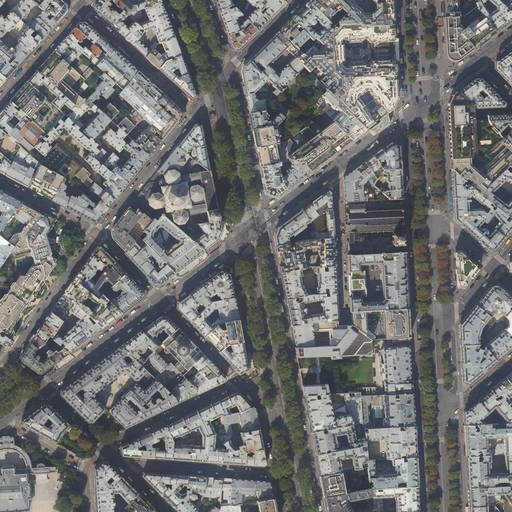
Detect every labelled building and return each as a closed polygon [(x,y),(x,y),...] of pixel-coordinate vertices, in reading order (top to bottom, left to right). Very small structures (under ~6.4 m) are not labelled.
[(36,3),(31,0),(19,0),(10,10),(20,20),(36,3)] [(31,0),(36,3),(43,10),(44,11),(49,6),(47,5),(50,2),(51,4),(52,3),(54,0),(31,0)] [(63,2),(61,0),(54,0),(52,3),(55,7),(54,8),(53,8),(52,8),(51,7),(52,5),(51,4),(49,6),(44,11),(48,15),(50,13),(53,16),(51,18),(52,18),(57,23),(62,17),(67,11),(67,5),(63,2)] [(113,2),(111,0),(98,0),(95,4),(95,11),(103,17),(112,26),(117,31),(124,23),(130,17),(120,8),(116,12),(112,9),(115,6),(114,4),(112,3),(113,2)] [(111,0),(113,2),(116,4),(119,7),(120,8),(130,17),(136,11),(137,10),(136,5),(133,5),(132,4),(130,7),(126,3),(128,0),(127,0),(111,0)] [(160,0),(134,0),(136,5),(137,10),(136,11),(161,2),(160,0)] [(213,0),(218,11),(229,7),(231,6),(232,5),(230,0),(213,0)] [(263,12),(261,10),(264,7),(256,0),(248,0),(256,8),(246,19),(249,22),(251,24),(257,31),(263,25),(270,19),(263,12)] [(256,0),(264,7),(264,8),(265,9),(267,7),(268,7),(265,9),(266,10),(263,12),(270,19),(278,11),(286,3),(285,2),(282,0),(256,0)] [(327,0),(310,0),(309,2),(317,10),(320,7),(322,9),(319,12),(327,20),(327,19),(329,20),(331,18),(330,16),(337,10),(338,10),(340,9),(340,7),(333,0),(331,0),(329,2),(327,0)] [(333,0),(340,7),(342,9),(346,13),(341,18),(351,18),(361,27),(393,25),(393,7),(392,0),(333,0)] [(475,3),(474,0),(442,0),(443,8),(443,17),(463,16),(476,6),(475,3)] [(493,22),(490,24),(495,31),(505,24),(511,18),(511,14),(504,7),(496,0),(478,0),(475,3),(476,6),(489,22),(490,21),(491,21),(493,22)] [(162,42),(175,37),(171,28),(165,12),(161,2),(136,11),(130,17),(134,21),(142,29),(144,31),(145,31),(153,28),(159,43),(162,42)] [(295,15),(291,19),(310,37),(313,40),(315,38),(318,41),(319,41),(331,29),(328,26),(330,23),(327,20),(319,12),(317,10),(309,2),(305,6),(307,7),(307,9),(306,9),(305,9),(304,10),(302,9),(303,9),(302,8),(300,10),(298,12),(299,13),(299,12),(300,14),(299,16),(298,17),(297,17),(296,15),(295,15)] [(242,15),(232,5),(231,6),(232,8),(229,9),(229,7),(218,11),(223,26),(227,36),(241,31),(244,27),(249,22),(246,19),(242,23),(242,25),(239,26),(236,19),(237,19),(237,18),(237,17),(242,15)] [(489,22),(476,6),(463,16),(443,17),(444,35),(445,53),(446,54),(446,55),(446,56),(446,57),(447,58),(448,58),(448,59),(449,60),(450,60),(451,61),(452,61),(453,61),(454,61),(455,61),(456,60),(457,60),(458,60),(477,45),(495,31),(490,24),(489,22)] [(0,13),(0,23),(7,31),(9,31),(11,28),(12,29),(13,28),(20,20),(10,10),(5,16),(5,18),(5,19),(4,18),(3,17),(0,13)] [(48,15),(44,11),(43,10),(32,22),(30,21),(26,25),(27,27),(33,31),(36,35),(42,40),(50,30),(57,23),(52,18),(50,20),(46,17),(48,15)] [(309,72),(315,65),(331,82),(325,88),(327,90),(333,96),(336,93),(343,86),(346,84),(353,77),(396,75),(395,61),(396,61),(395,49),(395,39),(394,39),(393,25),(361,27),(351,18),(341,18),(338,21),(338,27),(336,28),(334,26),(331,29),(319,41),(322,44),(322,47),(317,52),(315,52),(311,48),(304,55),(297,49),(279,31),(276,33),(274,36),(287,49),(295,57),(304,67),(309,72)] [(286,24),(279,31),(297,49),(310,37),(291,19),(286,24)] [(128,27),(124,23),(117,31),(126,39),(133,45),(137,40),(142,34),(141,34),(141,33),(141,32),(140,32),(139,32),(139,30),(140,29),(141,30),(142,29),(134,21),(128,27)] [(75,27),(82,34),(84,32),(86,34),(85,34),(85,35),(88,37),(87,38),(94,45),(101,37),(93,29),(85,22),(79,22),(75,27)] [(0,39),(0,38),(7,31),(0,23),(0,50),(18,67),(26,58),(30,53),(19,42),(12,49),(11,48),(10,49),(0,39)] [(246,29),(244,27),(241,31),(227,36),(230,43),(232,48),(238,50),(248,40),(254,34),(257,31),(251,24),(246,29)] [(30,35),(33,31),(27,27),(21,33),(25,36),(24,37),(22,36),(21,36),(18,39),(18,40),(17,40),(19,42),(30,53),(36,46),(42,40),(36,35),(33,38),(30,35)] [(73,29),(69,33),(80,43),(82,42),(85,45),(88,42),(91,45),(87,50),(100,61),(105,55),(102,52),(97,48),(94,45),(87,38),(82,34),(75,27),(73,29)] [(68,35),(66,37),(82,52),(88,59),(96,65),(100,61),(87,50),(80,43),(69,33),(68,35)] [(281,93),(286,88),(284,86),(294,77),(299,73),(298,72),(304,67),(295,57),(289,63),(284,67),(277,74),(269,65),(275,60),(284,51),(287,49),(274,36),(266,43),(249,60),(255,67),(258,64),(264,69),(261,72),(268,79),(267,79),(272,84),(277,89),(271,94),(275,98),(280,92),(281,93)] [(63,40),(62,42),(68,47),(70,50),(78,57),(82,52),(66,37),(63,40)] [(101,37),(94,45),(97,48),(99,46),(100,48),(101,49),(102,49),(104,50),(102,52),(105,55),(108,58),(115,50),(108,43),(101,37)] [(178,47),(175,37),(162,42),(166,53),(160,55),(153,49),(146,57),(153,64),(159,69),(166,61),(182,55),(178,47)] [(137,40),(133,45),(139,51),(146,57),(153,49),(157,44),(155,43),(149,50),(137,40)] [(66,50),(68,47),(62,42),(58,46),(54,51),(68,65),(76,57),(77,58),(77,59),(80,61),(73,69),(85,80),(93,71),(78,57),(70,50),(68,52),(66,50)] [(511,49),(508,53),(495,62),(495,68),(500,74),(507,81),(511,76),(511,65),(511,66),(510,66),(511,64),(511,49)] [(0,61),(1,62),(0,63),(0,73),(7,80),(13,73),(18,67),(0,50),(0,61)] [(115,50),(108,58),(113,63),(114,61),(113,60),(114,59),(117,61),(114,64),(126,75),(127,73),(126,72),(127,71),(129,73),(127,76),(131,79),(138,71),(127,60),(115,50)] [(73,69),(68,65),(54,51),(46,60),(36,70),(75,105),(78,108),(88,99),(96,90),(95,89),(92,87),(100,79),(101,78),(93,71),(85,80),(73,69)] [(113,63),(108,58),(105,55),(100,61),(96,65),(97,66),(122,90),(118,94),(120,96),(127,103),(133,108),(143,118),(149,124),(159,135),(157,137),(162,141),(166,136),(170,130),(174,126),(177,123),(169,115),(159,106),(156,103),(131,79),(127,76),(126,75),(114,64),(113,63)] [(185,65),(182,55),(166,61),(159,69),(165,75),(171,81),(176,76),(173,73),(179,71),(180,74),(181,76),(188,73),(185,65)] [(97,66),(96,65),(88,59),(86,61),(94,69),(97,66)] [(261,72),(255,67),(249,60),(243,65),(242,71),(244,84),(246,94),(253,93),(254,92),(267,79),(268,79),(261,72)] [(32,76),(27,81),(37,90),(42,84),(56,96),(51,102),(59,110),(64,104),(71,110),(75,105),(36,70),(32,76)] [(164,94),(159,89),(146,78),(138,71),(131,79),(156,103),(164,94)] [(180,74),(176,76),(171,81),(179,88),(192,99),(197,96),(196,94),(193,85),(192,83),(188,73),(181,76),(180,74)] [(343,86),(336,93),(338,96),(338,98),(336,99),(365,129),(372,124),(384,115),(393,108),(397,99),(397,86),(396,75),(353,77),(346,84),(349,88),(347,90),(343,86)] [(114,90),(101,78),(100,79),(101,80),(100,81),(102,82),(95,89),(96,90),(97,90),(101,94),(106,98),(106,99),(114,90)] [(475,78),(465,85),(456,92),(473,105),(473,108),(473,109),(503,107),(505,104),(491,89),(481,78),(475,78)] [(51,102),(37,90),(27,81),(18,91),(10,101),(26,115),(46,133),(47,134),(53,127),(58,122),(60,119),(64,115),(59,110),(51,102)] [(97,90),(96,90),(88,99),(92,103),(96,99),(97,99),(98,99),(99,99),(99,98),(99,97),(99,96),(101,94),(97,90)] [(327,90),(314,102),(321,109),(327,103),(328,103),(332,107),(332,108),(334,110),(335,109),(338,113),(331,119),(334,122),(351,140),(355,137),(361,133),(365,129),(336,99),(333,96),(327,90)] [(253,93),(246,94),(248,104),(250,114),(263,111),(263,110),(266,109),(265,105),(269,104),(268,98),(258,100),(256,99),(254,93),(254,92),(253,93)] [(474,116),(473,109),(473,108),(473,105),(456,92),(456,93),(450,101),(450,105),(448,106),(448,112),(449,124),(450,124),(451,131),(451,138),(452,158),(450,158),(450,159),(471,158),(475,158),(484,157),(486,156),(504,139),(503,138),(499,133),(487,122),(487,115),(474,116)] [(164,94),(156,103),(159,106),(162,103),(165,106),(165,107),(165,108),(165,109),(166,110),(166,109),(168,110),(169,110),(172,113),(171,114),(170,114),(169,115),(177,123),(180,119),(182,116),(182,115),(183,114),(183,113),(182,112),(182,111),(181,110),(176,105),(170,100),(164,94)] [(124,107),(127,103),(120,96),(116,99),(124,107)] [(98,109),(92,103),(88,99),(78,108),(75,105),(71,110),(73,112),(68,118),(73,122),(76,126),(79,128),(90,138),(98,145),(100,147),(102,145),(99,143),(94,139),(111,120),(101,111),(84,130),(82,129),(84,126),(77,120),(88,107),(95,113),(98,109)] [(276,125),(290,112),(275,99),(271,104),(278,110),(280,108),(282,110),(280,112),(280,111),(271,120),(268,120),(266,110),(263,111),(250,114),(251,121),(253,129),(276,125)] [(17,124),(26,115),(10,101),(6,105),(1,110),(11,118),(14,122),(17,124)] [(115,101),(111,104),(119,111),(122,108),(115,101)] [(109,103),(101,111),(111,120),(119,111),(111,104),(109,103)] [(133,108),(124,117),(134,126),(143,118),(133,108)] [(8,121),(11,118),(1,110),(0,111),(0,126),(8,133),(17,124),(14,122),(12,124),(8,121)] [(487,122),(499,133),(507,125),(511,129),(509,131),(509,130),(507,133),(508,134),(503,138),(504,139),(511,147),(511,114),(487,115),(487,122)] [(46,133),(26,115),(17,124),(8,133),(30,152),(34,147),(44,136),(46,133)] [(105,192),(115,200),(117,198),(118,196),(121,192),(108,179),(112,174),(102,165),(101,164),(100,164),(93,157),(99,151),(95,147),(98,145),(90,138),(88,140),(77,130),(79,128),(76,126),(74,128),(71,125),(73,122),(68,118),(67,117),(63,122),(60,119),(58,122),(59,124),(55,129),(53,127),(47,134),(49,136),(47,138),(44,136),(34,147),(37,150),(37,151),(36,153),(38,154),(40,154),(40,153),(44,157),(52,147),(50,145),(62,131),(62,130),(61,129),(63,127),(68,132),(87,150),(87,149),(91,152),(84,160),(92,166),(91,167),(98,173),(99,173),(106,180),(103,183),(103,184),(106,187),(105,189),(104,190),(105,192)] [(126,134),(134,126),(124,117),(116,125),(119,128),(126,134)] [(306,126),(335,152),(343,146),(351,140),(334,122),(322,130),(311,120),(306,126)] [(210,170),(209,166),(207,153),(204,138),(201,126),(200,126),(201,125),(195,123),(187,134),(177,146),(207,170),(210,170)] [(149,124),(141,133),(148,139),(147,141),(156,149),(159,145),(162,141),(157,137),(159,135),(149,124)] [(279,143),(276,125),(253,129),(255,139),(256,147),(279,143)] [(321,163),(335,152),(306,126),(299,132),(307,142),(297,149),(289,139),(287,141),(285,142),(289,161),(290,161),(300,159),(310,171),(321,163)] [(122,140),(126,134),(119,128),(115,133),(110,129),(102,137),(118,151),(118,152),(117,151),(116,153),(114,151),(113,153),(116,156),(123,148),(127,144),(122,140)] [(0,172),(5,175),(12,163),(0,152),(0,142),(0,141),(0,138),(1,138),(2,138),(3,137),(4,136),(4,135),(4,134),(3,132),(0,129),(0,172)] [(141,133),(133,141),(138,145),(141,149),(150,156),(152,153),(156,149),(147,141),(148,139),(141,133)] [(471,166),(471,158),(450,159),(451,164),(451,169),(464,181),(469,185),(481,196),(489,184),(493,181),(507,168),(509,166),(511,162),(511,147),(504,139),(486,156),(491,161),(479,172),(471,166)] [(128,145),(127,144),(123,148),(129,152),(128,154),(131,156),(125,163),(137,172),(140,168),(146,161),(150,156),(141,149),(139,151),(136,148),(138,145),(133,141),(132,140),(128,145)] [(372,155),(378,163),(383,159),(385,160),(385,164),(381,167),(383,170),(401,169),(400,156),(400,146),(391,141),(382,148),(372,155)] [(280,162),(289,161),(285,142),(279,143),(256,147),(257,153),(259,162),(260,166),(280,162)] [(52,147),(44,157),(40,161),(41,162),(40,164),(28,187),(40,194),(52,200),(62,182),(67,186),(71,182),(70,182),(73,178),(76,175),(87,186),(92,181),(87,177),(90,174),(83,168),(83,167),(57,143),(52,147)] [(100,147),(101,148),(105,145),(111,151),(112,150),(104,143),(100,147)] [(101,148),(99,151),(93,157),(100,164),(101,164),(102,163),(102,162),(99,159),(106,152),(103,149),(105,147),(110,152),(111,151),(105,145),(101,148)] [(190,172),(190,170),(195,169),(199,164),(177,146),(168,158),(157,171),(163,174),(167,169),(168,169),(168,168),(172,168),(173,168),(175,169),(176,168),(179,170),(186,161),(190,157),(192,159),(190,161),(189,161),(181,170),(182,173),(179,173),(179,172),(179,174),(190,172)] [(13,161),(12,163),(5,175),(17,181),(28,187),(40,164),(21,147),(15,158),(17,159),(17,158),(36,168),(34,172),(13,161)] [(119,159),(116,156),(113,153),(102,165),(112,174),(108,179),(121,192),(129,183),(137,172),(125,163),(121,169),(115,164),(119,159)] [(368,159),(364,162),(372,172),(375,170),(378,173),(380,175),(383,170),(381,167),(378,163),(372,155),(368,159)] [(289,167),(285,170),(286,171),(287,173),(283,176),(283,179),(285,181),(282,183),(286,189),(293,184),(310,171),(300,159),(290,161),(290,164),(289,166),(289,167)] [(280,162),(260,166),(263,182),(265,194),(275,198),(286,189),(282,183),(285,181),(283,179),(283,176),(281,176),(280,172),(286,171),(285,170),(285,168),(279,169),(279,166),(280,166),(280,165),(280,162)] [(359,165),(354,169),(366,180),(373,175),(372,172),(364,162),(359,165)] [(163,174),(157,171),(143,189),(136,198),(145,205),(144,206),(148,210),(155,217),(160,212),(162,214),(177,227),(182,231),(185,227),(190,231),(196,225),(191,220),(191,215),(206,212),(208,220),(207,220),(207,221),(208,221),(208,222),(219,220),(218,215),(218,210),(212,183),(210,170),(207,170),(200,171),(179,174),(179,172),(175,169),(173,168),(172,168),(168,168),(168,169),(167,169),(163,174)] [(510,171),(507,168),(493,181),(499,186),(507,179),(511,182),(511,172),(511,171),(510,173),(508,173),(510,171)] [(381,193),(366,180),(354,169),(349,172),(343,177),(344,202),(389,199),(381,193)] [(402,183),(401,169),(383,170),(380,175),(379,175),(385,174),(385,176),(383,177),(384,179),(385,179),(385,182),(388,182),(388,190),(385,190),(383,191),(381,193),(389,199),(402,199),(402,183)] [(464,181),(451,169),(452,185),(453,209),(454,220),(458,224),(466,216),(477,216),(479,217),(481,215),(483,217),(493,205),(481,196),(469,185),(467,187),(462,182),(464,181)] [(492,193),(499,186),(493,181),(489,184),(481,196),(493,205),(511,220),(511,198),(507,205),(492,193)] [(68,187),(67,186),(62,182),(52,200),(58,203),(65,207),(70,197),(66,195),(67,194),(66,192),(64,190),(65,189),(73,193),(73,192),(68,187)] [(68,187),(73,192),(78,196),(79,197),(82,193),(83,193),(72,183),(68,187)] [(100,198),(105,192),(104,190),(94,183),(90,188),(100,198)] [(300,209),(310,221),(322,212),(326,212),(327,232),(318,233),(318,231),(314,232),(314,239),(334,238),(331,192),(327,189),(313,200),(300,209)] [(14,197),(3,191),(0,197),(0,210),(3,212),(1,215),(0,216),(0,230),(5,224),(10,218),(12,215),(23,201),(14,197)] [(97,205),(82,193),(79,197),(88,204),(93,207),(103,215),(109,207),(115,200),(105,192),(100,198),(102,199),(97,205)] [(88,204),(79,197),(78,196),(77,198),(72,195),(70,197),(65,207),(80,215),(94,222),(98,222),(100,218),(103,215),(93,207),(92,209),(91,208),(90,209),(87,207),(88,204)] [(133,202),(129,207),(135,211),(138,208),(145,214),(148,210),(144,206),(145,205),(136,198),(133,202)] [(46,236),(56,219),(53,217),(34,208),(23,201),(12,215),(22,224),(24,221),(28,224),(21,233),(13,235),(8,242),(14,247),(0,266),(0,269),(33,295),(33,294),(43,280),(44,280),(51,270),(50,269),(53,264),(52,259),(53,258),(51,257),(50,255),(51,253),(46,236)] [(375,245),(376,254),(397,253),(403,252),(403,251),(404,250),(404,247),(403,246),(403,245),(404,245),(403,244),(405,244),(405,243),(403,243),(403,242),(403,237),(403,236),(404,236),(404,235),(403,235),(403,231),(404,231),(404,230),(403,230),(402,228),(402,224),(404,224),(403,222),(402,222),(402,212),(403,211),(402,203),(401,203),(401,202),(400,202),(400,203),(394,203),(394,202),(393,202),(393,203),(388,203),(388,202),(387,202),(387,203),(382,203),(381,203),(381,204),(377,204),(377,203),(376,203),(376,204),(371,204),(371,203),(370,203),(370,204),(365,204),(365,203),(363,203),(363,204),(359,205),(359,204),(358,204),(358,205),(354,205),(354,204),(353,204),(353,205),(346,205),(347,206),(348,209),(347,209),(347,210),(348,210),(348,211),(347,211),(346,212),(345,212),(345,214),(346,214),(346,215),(346,217),(346,218),(346,221),(346,222),(347,222),(347,224),(346,224),(345,224),(346,226),(346,233),(349,232),(349,233),(348,233),(348,234),(349,234),(349,236),(348,237),(349,237),(349,240),(348,240),(348,241),(349,241),(349,244),(349,254),(348,254),(348,255),(347,255),(356,255),(359,255),(372,254),(372,253),(371,253),(370,244),(371,244),(371,243),(370,243),(370,242),(369,242),(369,243),(366,243),(366,241),(366,240),(366,238),(366,236),(371,236),(372,236),(377,235),(377,236),(378,236),(378,235),(382,235),(383,235),(388,235),(389,235),(392,235),(391,235),(391,236),(393,236),(393,240),(392,240),(391,241),(391,242),(392,243),(392,244),(391,244),(389,244),(384,245),(383,244),(381,244),(380,245),(379,245),(375,245)] [(481,219),(479,217),(477,216),(466,216),(458,224),(473,237),(488,251),(494,250),(498,245),(510,230),(511,227),(511,220),(493,205),(483,217),(481,219)] [(155,217),(148,210),(145,214),(138,208),(135,211),(129,207),(123,214),(113,227),(112,229),(111,231),(111,234),(111,235),(112,238),(113,240),(117,243),(126,252),(135,241),(139,236),(155,218),(155,217)] [(289,237),(310,221),(300,209),(286,220),(277,227),(273,236),(274,240),(275,246),(289,243),(289,239),(289,237)] [(168,262),(166,264),(174,273),(181,268),(198,255),(204,250),(193,241),(192,240),(191,242),(190,242),(190,241),(189,240),(188,240),(187,240),(187,239),(190,238),(182,231),(177,227),(162,214),(157,219),(155,218),(139,236),(146,243),(163,262),(165,260),(168,262)] [(221,226),(219,220),(208,222),(198,224),(205,234),(204,235),(203,234),(193,241),(204,250),(213,244),(218,240),(221,231),(221,226)] [(0,266),(14,247),(8,242),(0,235),(0,266)] [(318,264),(318,266),(335,266),(334,253),(334,238),(314,239),(289,243),(275,246),(276,253),(282,252),(282,256),(281,257),(282,258),(282,260),(283,260),(283,261),(284,265),(279,266),(280,273),(301,269),(306,267),(304,257),(304,256),(305,256),(306,257),(307,258),(309,259),(311,259),(311,261),(316,261),(316,258),(319,258),(319,263),(318,264)] [(135,241),(126,252),(125,253),(144,273),(154,284),(160,284),(167,279),(174,273),(166,264),(164,266),(163,265),(165,263),(163,262),(146,243),(142,246),(140,246),(135,241)] [(94,250),(91,254),(96,259),(99,260),(99,261),(101,259),(101,260),(102,261),(102,262),(103,262),(104,262),(105,262),(106,263),(104,265),(106,266),(107,267),(109,268),(116,262),(108,253),(101,246),(97,246),(94,250)] [(349,272),(350,282),(351,297),(349,297),(350,311),(352,311),(356,311),(356,308),(359,308),(359,311),(408,309),(408,299),(406,262),(405,252),(403,252),(397,253),(376,254),(372,254),(359,255),(359,258),(356,258),(356,255),(347,255),(348,272),(349,272)] [(456,258),(456,260),(466,260),(478,269),(479,268),(464,254),(462,253),(455,256),(456,258)] [(96,259),(91,254),(83,265),(78,272),(83,277),(84,276),(86,277),(83,282),(81,280),(79,283),(87,290),(88,287),(91,289),(95,283),(90,280),(90,279),(93,275),(94,275),(96,273),(96,272),(97,269),(99,270),(101,271),(104,267),(104,268),(106,266),(104,265),(99,261),(99,260),(97,262),(95,260),(96,259)] [(471,279),(478,269),(466,260),(456,260),(457,279),(457,287),(463,289),(471,279)] [(118,265),(116,262),(109,268),(107,267),(95,283),(91,289),(89,291),(98,299),(102,294),(98,290),(105,281),(106,279),(112,286),(126,273),(123,270),(118,265)] [(335,266),(318,266),(314,267),(314,273),(315,274),(316,274),(317,287),(316,287),(315,288),(315,294),(337,293),(336,280),(335,266)] [(0,332),(12,341),(14,338),(16,336),(15,333),(14,333),(11,327),(15,322),(14,321),(24,308),(33,295),(0,269),(0,332)] [(301,269),(280,273),(283,286),(286,299),(306,295),(305,289),(304,288),(303,289),(300,276),(301,276),(302,274),(301,269)] [(210,277),(201,285),(210,297),(219,291),(220,300),(234,297),(232,284),(230,273),(220,270),(210,277)] [(83,277),(78,272),(68,286),(62,295),(86,313),(89,315),(96,322),(102,328),(113,319),(122,313),(109,301),(102,294),(98,299),(89,291),(87,290),(79,283),(81,280),(83,277)] [(134,281),(126,273),(112,286),(111,288),(114,291),(115,291),(116,291),(117,291),(120,294),(115,298),(114,297),(113,297),(109,301),(122,313),(129,307),(142,298),(141,298),(142,297),(143,296),(143,294),(143,292),(142,290),(134,281)] [(195,289),(189,294),(197,305),(201,311),(211,302),(213,301),(210,297),(201,285),(195,289)] [(484,294),(475,305),(490,317),(493,314),(497,313),(497,315),(500,315),(500,313),(502,313),(505,316),(511,307),(511,298),(506,292),(497,285),(491,285),(484,294)] [(337,293),(315,294),(310,294),(306,295),(286,299),(288,313),(291,326),(292,326),(311,322),(337,321),(338,321),(337,307),(337,293)] [(194,307),(197,305),(189,294),(182,299),(178,302),(177,306),(177,308),(183,314),(190,322),(199,313),(195,309),(196,308),(195,307),(194,308),(194,307)] [(56,304),(51,311),(63,321),(64,322),(67,319),(64,316),(66,312),(65,310),(68,306),(70,308),(69,308),(69,309),(69,310),(69,311),(70,312),(69,312),(78,322),(73,325),(73,326),(73,327),(69,330),(68,330),(69,331),(68,331),(67,331),(64,333),(63,334),(64,335),(61,337),(58,335),(53,340),(56,342),(57,342),(61,346),(64,344),(66,347),(64,349),(68,353),(82,343),(96,332),(102,328),(96,322),(92,324),(88,318),(88,316),(89,315),(86,313),(62,295),(56,304)] [(236,306),(234,297),(220,300),(213,301),(211,302),(201,311),(200,312),(206,317),(208,317),(213,322),(216,319),(219,323),(227,322),(227,319),(229,318),(230,321),(237,320),(239,319),(236,306)] [(498,324),(490,317),(475,305),(466,316),(459,325),(460,334),(460,345),(479,344),(482,344),(484,341),(482,339),(485,335),(487,337),(492,331),(490,329),(493,325),(495,327),(498,324)] [(408,309),(359,311),(356,311),(352,311),(352,319),(352,323),(351,325),(371,342),(390,338),(410,337),(409,324),(409,321),(408,309)] [(52,338),(63,321),(51,311),(42,324),(34,335),(45,343),(49,336),(52,338)] [(200,312),(199,313),(190,322),(195,328),(204,337),(205,336),(219,323),(216,319),(213,322),(211,324),(205,319),(206,317),(200,312)] [(151,322),(140,330),(157,346),(161,342),(156,337),(157,333),(157,332),(162,329),(169,336),(178,327),(170,319),(167,316),(160,315),(151,322)] [(238,328),(237,320),(230,321),(227,322),(219,323),(205,336),(210,341),(219,351),(224,347),(226,345),(230,344),(241,342),(238,328)] [(351,325),(337,325),(337,324),(337,321),(311,322),(292,326),(294,336),(296,347),(334,345),(351,325)] [(371,342),(351,325),(334,345),(296,347),(299,361),(319,360),(332,359),(332,363),(343,363),(343,360),(343,359),(366,358),(368,355),(371,355),(371,342)] [(178,327),(169,336),(161,342),(157,346),(157,347),(153,352),(146,359),(140,365),(154,378),(168,365),(157,353),(163,348),(164,349),(164,351),(166,353),(168,353),(169,352),(178,361),(173,366),(179,372),(182,375),(192,365),(203,354),(199,350),(200,350),(194,345),(185,335),(178,327)] [(506,352),(511,346),(511,337),(505,329),(484,346),(495,361),(506,352)] [(126,341),(120,345),(140,365),(146,359),(143,356),(141,356),(141,357),(137,352),(138,351),(140,353),(142,353),(145,350),(145,349),(147,347),(153,352),(157,347),(157,346),(140,330),(134,335),(126,341)] [(12,341),(0,332),(0,342),(3,346),(9,345),(12,341)] [(243,341),(241,342),(230,344),(232,351),(229,353),(224,347),(219,351),(219,352),(228,362),(239,374),(248,369),(245,354),(243,341)] [(38,349),(29,342),(24,351),(21,356),(21,358),(21,360),(29,366),(38,373),(41,373),(43,372),(47,369),(51,367),(55,363),(40,351),(38,354),(37,354),(34,356),(34,355),(34,354),(34,353),(36,349),(37,350),(38,349)] [(482,344),(479,344),(481,347),(480,349),(482,350),(481,353),(476,351),(479,344),(460,345),(461,362),(462,381),(468,384),(484,370),(495,361),(484,346),(482,344)] [(154,378),(140,365),(120,345),(106,356),(80,376),(61,390),(60,394),(79,412),(88,422),(92,422),(105,410),(105,407),(94,396),(94,395),(94,393),(123,371),(126,371),(135,380),(137,380),(137,383),(133,386),(132,386),(122,396),(122,397),(110,409),(110,413),(125,428),(127,427),(141,420),(137,412),(128,402),(129,401),(131,400),(134,403),(135,403),(139,406),(139,408),(140,409),(150,399),(158,390),(163,386),(154,378)] [(383,395),(412,394),(412,387),(411,381),(410,363),(409,346),(383,348),(383,350),(381,350),(380,351),(380,354),(382,355),(383,355),(385,382),(384,382),(385,391),(376,391),(376,395),(383,395)] [(203,354),(192,365),(195,368),(190,373),(192,376),(187,381),(194,388),(197,394),(210,388),(225,381),(225,377),(213,364),(203,354)] [(170,363),(168,365),(154,378),(163,386),(163,387),(167,384),(167,381),(168,382),(179,372),(173,366),(170,363)] [(511,371),(499,382),(490,390),(511,416),(511,415),(511,371)] [(186,399),(197,394),(194,388),(187,381),(185,378),(180,383),(179,382),(173,389),(173,390),(170,393),(171,394),(174,397),(177,403),(186,399)] [(169,392),(163,387),(163,386),(158,390),(159,391),(162,398),(160,399),(159,398),(158,398),(155,399),(156,399),(155,400),(155,401),(153,402),(150,399),(140,409),(137,412),(141,420),(154,414),(171,406),(177,403),(174,397),(171,394),(168,395),(167,393),(169,392)] [(484,395),(477,400),(488,413),(494,408),(503,419),(497,424),(511,422),(511,416),(490,390),(484,395)] [(236,392),(227,396),(232,407),(235,405),(236,406),(239,412),(253,406),(240,393),(238,392),(236,392)] [(311,432),(361,423),(360,396),(360,392),(305,395),(304,395),(307,413),(311,432)] [(413,402),(412,394),(383,395),(383,405),(384,405),(385,418),(384,418),(384,427),(414,426),(413,418),(414,418),(413,409),(413,402)] [(217,401),(210,404),(216,417),(220,415),(223,416),(230,414),(228,409),(232,407),(227,396),(217,401)] [(360,396),(361,423),(364,429),(364,428),(373,428),(373,422),(372,422),(371,422),(371,421),(370,421),(370,420),(370,419),(370,418),(369,418),(368,414),(369,414),(368,409),(368,406),(369,406),(369,404),(370,403),(370,402),(371,402),(372,402),(371,396),(360,396)] [(480,420),(488,413),(477,400),(470,407),(464,412),(464,418),(464,425),(486,424),(480,420)] [(70,425),(53,408),(48,403),(44,403),(29,414),(21,420),(21,424),(56,443),(57,443),(61,436),(64,432),(69,426),(70,426),(70,425)] [(203,408),(196,411),(208,435),(215,434),(209,421),(216,417),(210,404),(203,408)] [(256,409),(253,406),(239,412),(230,414),(223,416),(226,432),(226,434),(226,435),(232,434),(230,424),(240,422),(242,432),(260,429),(257,416),(256,409)] [(187,415),(181,418),(188,432),(195,429),(196,430),(197,430),(197,428),(198,427),(202,436),(208,435),(196,411),(187,415)] [(172,422),(165,425),(172,439),(179,436),(180,436),(188,432),(181,418),(172,422)] [(511,422),(497,424),(495,424),(495,428),(493,428),(493,427),(492,427),(490,427),(490,424),(486,424),(464,425),(465,440),(465,443),(466,457),(490,455),(490,449),(488,448),(487,448),(488,448),(489,447),(489,444),(487,443),(487,438),(503,437),(503,444),(501,444),(501,443),(497,444),(494,448),(495,449),(491,449),(491,455),(504,455),(511,454),(511,422)] [(365,445),(364,429),(361,423),(311,432),(313,444),(315,454),(338,450),(336,441),(334,435),(346,433),(349,448),(365,445)] [(155,430),(149,433),(153,443),(157,441),(156,439),(162,436),(165,443),(173,442),(172,439),(165,425),(155,430)] [(414,426),(384,427),(373,428),(364,428),(364,429),(365,445),(367,444),(366,439),(381,439),(383,438),(383,437),(385,437),(386,441),(385,441),(386,454),(386,459),(388,459),(416,457),(415,441),(415,426),(414,426)] [(261,438),(260,429),(242,432),(240,433),(241,440),(242,440),(243,444),(241,445),(234,447),(230,443),(230,440),(232,434),(226,435),(219,437),(220,440),(221,442),(223,443),(232,452),(234,454),(238,453),(245,452),(248,451),(252,451),(263,449),(261,438)] [(142,436),(137,439),(141,447),(143,447),(144,448),(146,447),(146,448),(146,449),(141,448),(140,457),(146,457),(153,458),(154,448),(152,447),(151,444),(153,443),(149,433),(142,436)] [(214,448),(215,434),(208,435),(206,462),(213,462),(221,463),(222,449),(222,448),(223,443),(221,442),(220,440),(220,448),(214,448)] [(206,462),(208,435),(202,436),(201,446),(195,445),(195,437),(191,438),(190,461),(197,461),(206,462)] [(0,511),(28,511),(28,510),(29,510),(29,499),(30,499),(29,482),(27,482),(27,474),(32,474),(36,474),(46,473),(50,473),(50,472),(56,472),(55,466),(50,467),(50,466),(44,467),(44,465),(43,464),(42,463),(40,463),(38,463),(37,464),(37,465),(36,465),(36,467),(31,467),(31,464),(30,462),(30,459),(29,457),(28,455),(27,453),(24,450),(22,448),(20,447),(18,446),(16,445),(14,445),(14,444),(13,444),(13,440),(18,440),(12,436),(9,437),(9,436),(8,436),(8,437),(5,437),(3,437),(2,437),(0,437),(0,511)] [(181,445),(173,444),(172,459),(181,460),(190,461),(191,438),(188,439),(187,442),(188,443),(190,443),(189,445),(181,444),(181,445)] [(141,448),(141,447),(137,439),(133,440),(126,444),(120,446),(121,452),(122,456),(133,456),(140,457),(141,448)] [(173,444),(173,442),(165,443),(164,450),(158,450),(158,448),(154,448),(153,458),(162,459),(172,459),(173,444)] [(232,452),(223,443),(222,448),(226,448),(225,449),(222,449),(221,463),(232,464),(245,465),(245,452),(238,453),(238,456),(231,456),(232,452)] [(367,460),(365,445),(349,448),(338,450),(315,454),(317,465),(319,476),(341,472),(338,459),(351,456),(354,469),(367,467),(367,460)] [(264,454),(263,449),(252,451),(253,456),(248,455),(248,451),(245,452),(245,465),(253,465),(264,466),(266,463),(264,454)] [(511,454),(504,455),(505,471),(488,472),(488,462),(489,462),(490,461),(490,455),(466,457),(467,472),(468,488),(476,487),(476,485),(478,485),(477,481),(480,481),(480,487),(483,487),(485,487),(492,487),(492,483),(495,483),(495,482),(507,481),(507,486),(510,486),(511,485),(511,454)] [(416,457),(388,459),(388,460),(392,460),(392,465),(394,465),(395,472),(375,473),(374,459),(367,460),(367,467),(368,479),(371,479),(372,488),(376,488),(381,488),(417,486),(417,471),(416,457)] [(122,477),(112,467),(106,461),(102,461),(94,470),(95,489),(111,488),(122,477)] [(368,479),(367,467),(354,469),(341,472),(319,476),(322,487),(324,497),(334,495),(337,494),(368,488),(368,479)] [(165,483),(169,483),(169,474),(144,472),(142,476),(151,485),(160,494),(167,488),(163,484),(165,483)] [(179,475),(169,474),(169,483),(169,486),(167,488),(160,494),(166,500),(173,507),(187,493),(186,493),(180,494),(177,491),(184,485),(187,485),(187,475),(179,475)] [(194,476),(187,475),(187,485),(187,487),(189,487),(189,490),(187,489),(186,493),(187,493),(195,497),(196,498),(196,495),(195,494),(193,493),(193,492),(202,492),(202,494),(201,494),(201,495),(201,500),(203,501),(204,496),(205,477),(194,476)] [(128,483),(122,477),(111,488),(95,489),(97,509),(96,511),(113,511),(113,505),(114,505),(114,504),(114,502),(113,502),(113,500),(112,493),(119,492),(128,503),(138,493),(128,483)] [(208,477),(205,477),(204,496),(216,497),(216,496),(218,497),(218,498),(218,500),(218,501),(220,501),(220,498),(221,490),(221,478),(218,478),(218,480),(213,479),(213,477),(208,477)] [(225,478),(221,478),(221,490),(223,490),(223,499),(220,498),(220,501),(219,509),(215,511),(240,511),(239,504),(229,505),(231,479),(225,478)] [(242,479),(231,479),(229,505),(239,504),(241,504),(242,494),(258,495),(259,501),(273,498),(272,492),(270,484),(267,481),(261,481),(242,479)] [(511,485),(510,486),(511,488),(503,494),(505,497),(503,498),(505,501),(507,500),(511,506),(511,485)] [(417,486),(381,488),(381,490),(376,491),(376,488),(372,488),(373,496),(373,508),(373,511),(382,511),(382,500),(381,499),(378,499),(378,497),(392,496),(393,495),(395,495),(396,511),(397,511),(400,511),(419,511),(418,499),(417,486)] [(511,488),(510,486),(507,486),(492,487),(485,487),(486,490),(483,490),(483,487),(480,487),(476,487),(468,488),(468,498),(468,507),(486,505),(486,496),(488,495),(503,494),(511,488)] [(372,488),(368,488),(337,494),(339,497),(335,499),(334,495),(324,497),(326,511),(373,511),(373,508),(360,509),(356,511),(353,511),(344,499),(348,498),(348,500),(349,501),(350,500),(373,496),(372,488)] [(144,499),(138,493),(128,503),(124,506),(128,510),(130,508),(132,511),(133,509),(135,511),(150,511),(154,509),(144,499)] [(195,498),(195,497),(187,493),(173,507),(178,511),(192,511),(197,508),(203,501),(201,500),(200,500),(196,504),(195,505),(191,501),(190,500),(191,499),(192,499),(193,499),(194,499),(195,498)] [(275,511),(274,504),(273,498),(259,501),(241,504),(239,504),(240,511),(275,511)]
